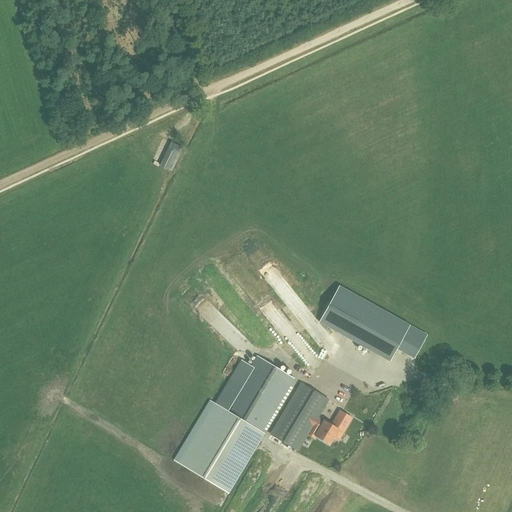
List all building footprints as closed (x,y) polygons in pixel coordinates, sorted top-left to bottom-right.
[(182,148),(171,143),(160,165),(171,171),(182,148)] [(416,353),(426,335),(339,287),(331,302),(320,322),(389,360),(399,343),(414,351),(416,353)] [(327,292),(314,311),(320,315),(332,296),(327,292)] [(216,404),(261,432),(293,379),(257,357),(251,367),(242,361),(231,379),(216,404)] [(297,450),(307,434),(315,438),(316,436),(329,444),(334,437),(339,440),(352,418),(340,411),(332,425),(324,421),(324,422),(318,418),(328,400),(301,384),(271,434),(297,450)] [(175,461),(227,493),(263,433),(261,432),(216,404),(212,401),(175,461)]
